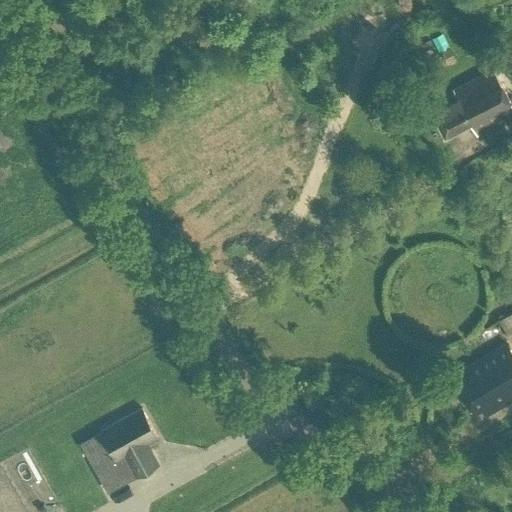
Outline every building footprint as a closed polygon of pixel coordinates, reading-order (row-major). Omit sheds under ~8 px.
[(511,23),(500,29),(511,55),(511,23)] [(511,114),(511,104),(493,67),(453,86),(454,90),(429,103),(444,134),(470,121),(476,133),(511,114)] [(511,309),(497,318),(509,338),(511,336),(511,309)] [(471,411),(481,405),(485,412),(511,396),(511,350),(506,339),(481,354),(482,356),(467,366),(470,371),(453,381),(471,411)] [(100,427),(82,436),(109,486),(157,460),(145,439),(157,433),(141,404),(99,427),(100,427)]
